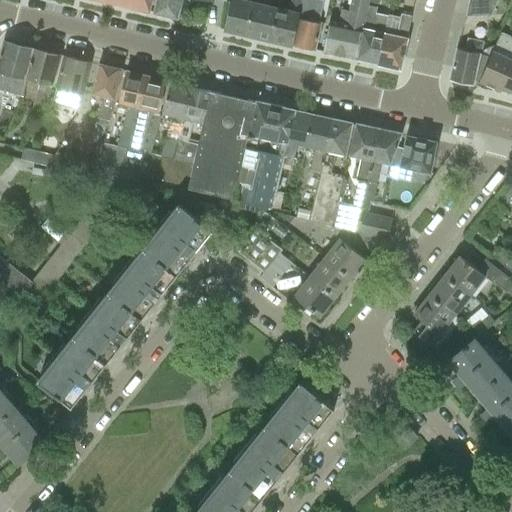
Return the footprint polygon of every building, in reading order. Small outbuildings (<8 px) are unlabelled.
[(130,0),(129,7),(150,12),(152,0),(130,0)] [(180,0),(156,0),(153,13),(177,18),(180,0)] [(254,2),(247,0),(230,0),(228,10),(224,29),(247,35),(249,35),(256,2),(254,2)] [(250,36),(270,40),(272,41),(279,8),(277,8),(269,6),(270,0),(258,0),(258,3),(257,2),(256,2),(249,35),(250,35),(250,36)] [(274,41),(291,45),(301,0),(290,0),(289,10),(281,8),(279,8),(272,41),(274,41)] [(301,0),(291,45),(314,50),(321,24),(317,23),(319,16),(320,16),(321,13),(322,14),(324,2),(315,0),(301,0)] [(322,52),(355,58),(367,0),(350,0),(348,12),(341,10),(338,22),(330,20),(322,52)] [(367,0),(355,58),(377,63),(387,16),(376,14),(376,10),(377,9),(379,0),(367,0)] [(468,0),(465,17),(491,16),(497,0),(468,0)] [(387,16),(377,63),(400,68),(411,16),(401,14),(400,18),(387,15),(387,16)] [(479,82),(499,91),(511,60),(511,38),(500,34),(495,46),(486,49),(488,56),(490,57),(479,82)] [(456,48),(449,80),(471,85),(473,85),(482,42),(467,39),(465,43),(465,51),(456,48)] [(22,95),(26,79),(34,49),(3,41),(0,53),(0,89),(5,91),(4,93),(9,95),(10,92),(22,95)] [(34,49),(26,79),(39,82),(34,104),(46,107),(47,107),(60,55),(34,49)] [(56,88),(52,104),(78,111),(82,95),(90,63),(64,56),(59,76),(56,88)] [(511,60),(499,91),(500,91),(501,88),(511,92),(511,60)] [(121,70),(98,64),(91,94),(102,98),(97,119),(99,119),(109,121),(121,70)] [(93,161),(119,168),(131,131),(145,76),(125,71),(118,104),(128,106),(118,147),(99,143),(93,161)] [(131,131),(119,168),(144,173),(149,175),(154,154),(151,154),(159,119),(158,113),(161,100),(165,81),(145,76),(131,131)] [(172,118),(162,156),(172,159),(176,140),(188,86),(170,82),(162,115),(172,118)] [(207,91),(188,86),(176,140),(195,144),(207,91)] [(172,159),(162,156),(162,157),(156,155),(150,177),(188,186),(188,188),(272,208),(283,164),(280,163),(285,143),(249,134),(257,101),(256,102),(207,91),(195,144),(176,140),(172,159)] [(292,110),(257,101),(249,134),(285,143),(292,110)] [(34,104),(30,115),(40,118),(46,107),(34,104)] [(285,143),(280,163),(283,164),(292,166),(294,157),(295,157),(297,145),(304,147),(312,114),(292,110),(285,143)] [(331,118),(312,114),(304,147),(314,149),(309,170),(318,172),(331,118)] [(310,211),(308,221),(332,226),(337,203),(343,177),(330,174),(335,154),(345,156),(348,143),(353,123),(331,118),(318,172),(319,172),(310,211)] [(96,123),(86,140),(96,144),(107,125),(109,121),(99,119),(98,123),(96,123)] [(332,226),(331,227),(355,233),(359,213),(362,200),(366,181),(377,129),(356,124),(353,123),(348,143),(345,156),(349,156),(360,159),(355,179),(358,179),(352,207),(343,204),(342,204),(337,203),(332,226)] [(377,129),(366,181),(362,200),(371,202),(380,162),(389,164),(393,152),(400,134),(377,129)] [(395,147),(389,164),(390,164),(389,165),(412,169),(430,173),(436,142),(413,137),(406,135),(406,137),(403,148),(395,147)] [(23,148),(20,160),(48,166),(54,156),(23,148)] [(511,185),(499,203),(511,213),(511,185)] [(0,291),(29,315),(112,212),(96,200),(89,208),(80,201),(73,210),(82,218),(31,282),(0,257),(0,291)] [(180,205),(144,249),(177,275),(212,231),(180,205)] [(298,209),(296,218),(308,221),(310,211),(298,209)] [(234,250),(254,266),(272,243),(260,233),(272,218),(268,215),(264,213),(234,250)] [(359,213),(355,233),(358,234),(358,233),(363,235),(369,215),(359,213)] [(369,215),(363,235),(364,235),(385,240),(386,240),(391,221),(369,215)] [(339,240),(324,258),(349,278),(356,269),(359,272),(367,262),(364,259),(365,258),(359,254),(361,248),(364,235),(358,233),(358,234),(335,228),(334,235),(339,240)] [(374,252),(385,240),(364,235),(361,248),(374,252)] [(272,243),(254,266),(264,274),(282,251),(272,243)] [(144,249),(109,293),(142,319),(177,275),(144,249)] [(460,256),(443,277),(469,297),(485,276),(511,297),(511,280),(485,259),(476,269),(460,256)] [(511,257),(511,256),(503,266),(511,273),(511,257)] [(324,258),(309,277),(334,297),(349,278),(324,258)] [(334,297),(309,277),(294,297),(319,317),(334,297)] [(429,294),(428,296),(453,316),(469,297),(443,277),(437,284),(434,282),(426,292),(429,294)] [(109,293),(74,337),(106,363),(142,319),(109,293)] [(453,316),(428,296),(423,302),(421,300),(411,312),(414,314),(413,315),(421,321),(413,331),(436,349),(445,338),(439,334),(453,316)] [(488,315),(472,329),(478,335),(494,322),(488,315)] [(106,363),(74,337),(38,381),(71,407),(106,363)] [(450,380),(445,384),(455,391),(466,382),(477,395),(503,373),(494,363),(501,358),(494,349),(491,352),(485,345),(481,348),(474,339),(473,340),(473,341),(465,347),(450,360),(449,359),(448,361),(460,375),(452,382),(450,380)] [(494,415),(505,428),(511,422),(511,384),(503,373),(477,395),(488,408),(480,415),(476,413),(475,418),(483,424),(494,415)] [(301,382),(265,427),(298,453),(333,408),(301,382)] [(0,420),(15,408),(0,390),(3,387),(0,383),(0,420)] [(0,454),(6,449),(18,463),(43,441),(35,431),(46,421),(40,414),(32,421),(25,413),(22,416),(15,408),(0,420),(0,441),(0,442),(0,454)] [(400,420),(388,430),(403,449),(415,439),(400,420)] [(511,422),(505,428),(511,436),(511,445),(509,448),(505,447),(502,452),(511,457),(511,422)] [(265,427),(230,471),(262,497),(298,453),(265,427)] [(230,471),(196,511),(250,511),(262,497),(230,471)]
